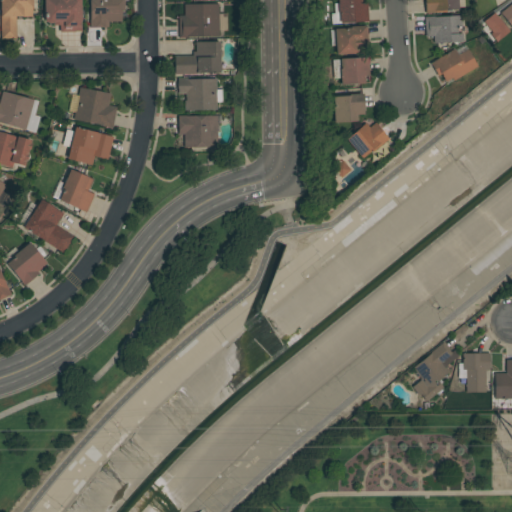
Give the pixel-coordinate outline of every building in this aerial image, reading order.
[(32,0),(33,17),(21,17),(21,16),(16,17),(16,39),(1,39),(0,15),(0,6),(1,6),(1,0),(32,0)] [(79,0),(79,28),(80,28),(80,33),(59,33),(59,25),(46,25),(46,0),(79,0)] [(121,0),(121,22),(108,22),(108,27),(90,28),(89,20),(90,20),(90,0),(121,0)] [(339,13),(338,13),(337,0),(362,0),(363,3),(367,3),(368,21),(340,23),(339,13)] [(457,0),(458,9),(447,10),(447,12),(426,13),(425,0),(457,0)] [(503,10),(500,7),(506,2),(509,6),(511,3),(511,26),(505,18),(504,19),(501,15),(502,15),(500,13),(503,10)] [(218,4),(219,37),(188,37),(188,38),(179,38),(178,16),(184,16),(184,4),(218,4)] [(433,36),(426,37),(424,17),(434,16),(434,17),(461,15),(462,27),(458,27),(458,33),(462,33),(463,42),(434,43),(433,36)] [(346,28),(346,27),(365,26),(366,27),(367,27),(368,39),(366,39),(367,46),(363,46),(363,53),(336,55),(334,29),(346,28)] [(220,73),(196,73),(196,74),(175,74),(174,56),(192,56),(192,52),(195,52),(195,42),(219,42),(220,73)] [(454,49),(458,55),(467,49),(478,66),(454,81),(452,78),(446,82),(441,74),(438,76),(430,63),(454,49)] [(368,57),(369,75),(364,76),(365,83),(341,85),(340,69),(340,59),(368,57)] [(216,110),(184,111),(184,100),(186,100),(186,94),(178,94),(177,78),(187,78),(187,79),(216,79),(216,110)] [(110,93),(108,105),(116,107),(112,128),(101,126),(101,125),(73,120),(74,112),(76,112),(79,96),(77,96),(79,87),(110,93)] [(34,100),(25,130),(0,123),(0,99),(2,91),(34,100)] [(333,107),(334,107),(333,97),(350,96),(350,94),(363,94),(364,114),(357,115),(358,121),(334,123),(333,107)] [(217,147),(184,147),(184,135),(178,135),(178,116),(184,116),(216,116),(217,147)] [(365,123),(369,127),(375,123),(388,139),(372,152),(371,151),(362,158),(346,139),(365,123)] [(75,127),(113,137),(107,160),(94,156),(92,165),(67,159),(75,127)] [(0,164),(0,132),(17,137),(17,136),(31,140),(30,143),(32,144),(30,150),(29,149),(27,154),(29,154),(27,161),(26,161),(24,167),(13,163),(12,168),(0,164)] [(350,170),(341,178),(333,169),(342,161),(350,170)] [(92,179),(87,191),(94,194),(86,213),(58,200),(63,190),(61,189),(70,169),(92,179)] [(63,214),(56,225),(74,236),(63,253),(23,228),(41,199),(63,214)] [(47,264),(37,271),(39,274),(24,286),(21,282),(6,264),(14,257),(13,256),(29,243),(47,264)] [(0,271),(7,287),(11,295),(0,299),(0,271)] [(448,372),(437,381),(443,388),(426,402),(420,394),(418,396),(412,388),(421,380),(427,388),(428,387),(412,368),(431,353),(430,352),(443,342),(451,353),(454,350),(458,356),(444,367),(448,372)] [(466,393),(466,378),(458,378),(458,363),(462,363),(462,354),(478,354),(478,353),(490,353),(490,370),(485,370),(485,393),(466,393)] [(511,360),(511,399),(508,399),(508,406),(495,406),(495,399),(495,374),(506,373),(506,360),(511,360)]
